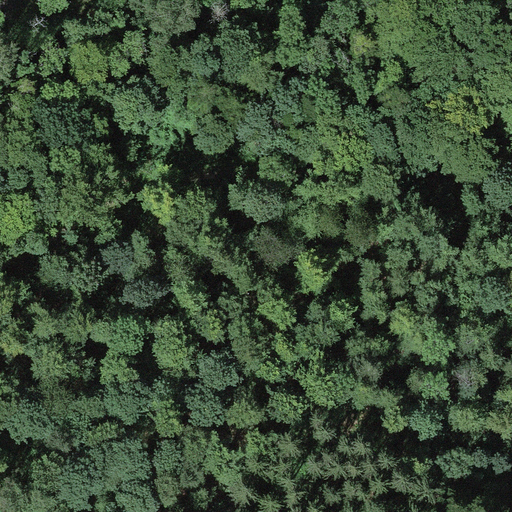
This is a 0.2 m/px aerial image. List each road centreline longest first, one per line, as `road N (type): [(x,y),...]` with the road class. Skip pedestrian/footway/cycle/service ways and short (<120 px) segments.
road 1 (track): [(0,274),(207,174),(299,163)]
road 2 (track): [(511,179),(299,163)]
